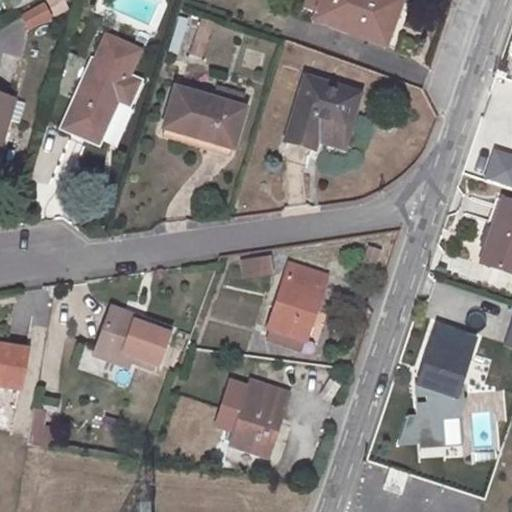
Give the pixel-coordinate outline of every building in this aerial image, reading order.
[(43,0),(49,16),(65,10),(61,0),(43,0)] [(400,0),(321,0),(314,20),(384,45),(401,0),(400,0)] [(24,27),(44,19),(39,7),(19,15),(24,27)] [(175,17),(165,48),(175,52),(185,21),(175,17)] [(127,103),(136,83),(148,56),(105,37),(64,128),(96,142),(116,99),(127,103)] [(358,94),(305,79),(289,134),(314,142),(320,125),(347,133),(358,94)] [(164,127),(231,148),(242,111),(240,110),(244,95),(216,86),(212,101),(175,90),(164,127)] [(0,139),(0,129),(9,100),(0,97),(0,141),(1,139),(0,139)] [(314,142),(341,150),(347,133),(320,125),(314,142)] [(286,144),(312,152),(314,142),(289,134),(286,144)] [(511,204),(502,201),(481,260),(511,270),(511,204)] [(268,258),(243,262),(245,278),(271,274),(268,258)] [(270,329),(266,342),(300,352),(326,277),(289,266),(268,328),(270,329)] [(96,349),(128,360),(154,370),(168,330),(110,309),(96,349)] [(417,383),(476,404),(490,365),(467,358),(474,339),(436,326),(417,383)] [(0,387),(19,390),(26,351),(0,346),(0,387)] [(128,360),(96,349),(93,356),(126,367),(128,360)] [(267,457),(287,395),(251,383),(230,445),(267,457)] [(40,431),(42,416),(33,414),(30,430),(40,431)] [(41,451),(44,432),(40,431),(30,430),(27,449),(41,451)] [(41,451),(49,452),(53,433),(44,432),(41,451)] [(407,474),(389,468),(382,488),(400,494),(407,474)]
